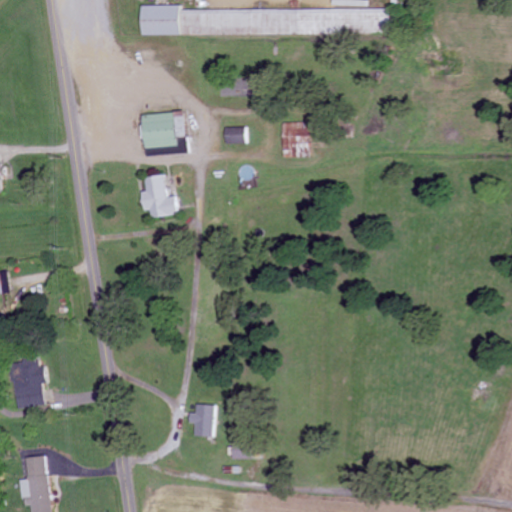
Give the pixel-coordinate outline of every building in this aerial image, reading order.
[(142,36),(377,34),(377,33),(391,33),(390,9),(182,11),(182,6),(142,7),(142,36)] [(187,138),(186,114),(144,115),(145,157),(157,156),(156,148),(179,148),(179,138),(187,138)] [(284,124),(285,159),(311,159),(311,123),(284,124)] [(227,145),(249,145),(249,129),(227,128),(227,145)] [(152,220),(180,215),(177,197),(168,198),(165,175),(146,178),(148,192),(142,193),(145,212),(151,211),(152,220)] [(49,405),(44,367),(41,367),(40,357),(24,359),(25,363),(14,365),(19,409),(49,405)] [(214,438),(215,406),(198,406),(197,414),(191,414),(190,425),(196,425),(196,437),(214,438)] [(232,460),(262,461),(263,447),(233,446),(232,460)] [(29,459),(31,480),(23,481),(25,507),(33,507),(33,511),(53,511),(48,457),(29,459)]
